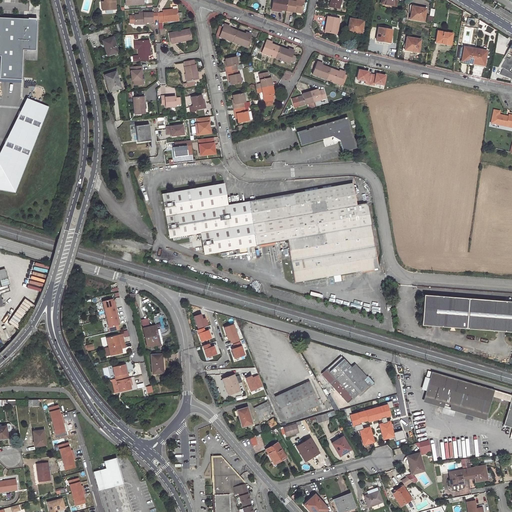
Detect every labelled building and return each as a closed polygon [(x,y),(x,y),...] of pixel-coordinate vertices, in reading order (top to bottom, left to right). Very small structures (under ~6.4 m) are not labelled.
[(113,4),(113,0),(115,0),(114,0),(104,0),(104,1),(101,1),(102,9),(115,8),(115,4),(113,4)] [(274,0),(273,0),(272,10),(277,11),(277,9),(281,10),(286,11),(288,1),(285,0),(276,0),(277,0),(274,0)] [(295,0),(296,2),(288,1),(286,11),(294,12),(294,10),(302,11),(304,1),(298,0),(295,0)] [(330,0),(330,6),(339,8),(340,0),(330,0)] [(426,10),(412,7),(410,20),(424,22),(426,10)] [(177,10),(162,11),(162,14),(158,15),(158,22),(178,20),(177,10)] [(152,23),(152,13),(143,13),(143,15),(134,15),(134,25),(143,24),(143,23),(146,23),(152,23)] [(336,35),(339,19),(327,16),(326,25),(328,25),(326,33),(336,35)] [(37,19),(0,17),(0,55),(1,56),(0,71),(0,78),(21,80),(23,49),(35,50),(37,19)] [(363,22),(349,19),(347,31),(361,34),(363,22)] [(228,28),(223,25),(222,28),(219,34),(218,36),(232,42),(236,31),(228,28)] [(392,30),(378,28),(376,40),(390,43),(392,30)] [(189,29),(169,34),(171,42),(175,41),(175,42),(184,40),(184,39),(191,37),(189,29)] [(246,47),(250,36),(245,34),(236,31),(232,42),(246,47)] [(453,34),(438,31),(436,41),(441,42),(441,43),(450,45),(453,34)] [(421,40),(407,37),(405,50),(419,52),(421,40)] [(117,52),(113,38),(102,41),(107,55),(117,52)] [(149,55),(148,41),(137,42),(138,61),(148,60),(147,56),(149,55)] [(271,44),(266,42),(261,52),(275,58),(279,47),(271,44)] [(475,48),(463,46),(461,61),(472,63),(475,48)] [(292,55),(293,52),(288,50),(279,47),(275,58),(289,63),(290,60),(292,55)] [(484,65),(486,50),(475,48),(472,63),(484,65)] [(236,56),(225,59),(226,61),(227,66),(225,67),(227,71),(237,69),(236,65),(238,65),(236,56)] [(502,68),(509,71),(511,65),(511,60),(509,59),(506,57),(501,67),(502,68)] [(182,67),(185,82),(196,79),(193,64),(192,65),(191,60),(182,62),(183,67),(182,67)] [(322,65),(316,63),(312,74),(326,79),(330,68),(322,65)] [(141,66),(130,67),(131,81),(132,80),(133,86),(142,85),(142,80),(141,80),(140,75),(140,71),(141,71),(141,66)] [(340,84),(344,74),(338,71),(330,68),(326,79),(340,84)] [(511,73),(509,71),(502,68),(500,74),(511,79),(511,77),(511,73)] [(230,81),(231,85),(241,83),(240,74),(238,74),(237,69),(227,71),(228,76),(229,76),(230,81)] [(356,80),(366,82),(367,74),(368,72),(358,70),(356,80)] [(121,88),(115,72),(105,76),(108,86),(109,86),(111,91),(121,88)] [(262,87),(272,85),(270,77),(269,78),(268,72),(259,74),(261,83),(255,84),(256,88),(262,87)] [(376,75),(374,84),(383,86),(385,76),(376,74),(376,75)] [(262,91),(264,101),(273,99),(271,94),(273,93),(272,85),(262,87),(262,91)] [(326,99),(323,90),(318,92),(318,90),(310,92),(313,103),(326,99)] [(303,96),(292,100),(294,108),(307,104),(313,103),(310,92),(302,95),(303,96)] [(245,102),(243,93),(233,95),(234,99),(235,104),(233,104),(234,109),(245,107),(244,102),(245,102)] [(175,106),(174,97),(168,97),(165,98),(165,96),(161,97),(162,104),(165,104),(165,107),(175,106)] [(201,101),(200,96),(190,97),(192,107),(193,106),(194,111),(204,109),(204,105),(202,105),(201,101)] [(133,115),(143,115),(143,105),(141,105),(141,98),(132,99),(133,115)] [(0,155),(0,189),(16,192),(49,109),(29,99),(0,155)] [(237,118),(238,122),(249,120),(253,119),(251,111),(246,112),(245,107),(234,109),(235,114),(236,114),(237,118)] [(490,123),(511,127),(511,115),(508,114),(508,116),(498,114),(499,111),(493,110),(490,123)] [(209,117),(197,118),(197,124),(199,134),(209,132),(208,123),(210,123),(209,117)] [(346,118),(307,129),(305,130),(305,129),(296,132),(300,146),(332,137),(337,139),(341,153),(355,149),(346,118)] [(199,134),(197,124),(196,124),(197,135),(211,133),(210,123),(208,123),(209,132),(199,134)] [(149,125),(135,126),(137,142),(150,141),(149,125)] [(182,125),(165,128),(165,135),(170,134),(171,136),(183,135),(182,125)] [(243,128),(238,129),(241,140),(246,139),(243,128)] [(214,144),(213,140),(213,138),(197,140),(198,145),(199,145),(200,156),(214,154),(212,144),(214,144)] [(191,147),(190,141),(173,143),(174,147),(173,147),(173,152),(173,157),(192,155),(191,147)] [(168,238),(199,233),(203,254),(287,240),(294,283),(378,268),(367,204),(356,206),(353,184),(227,205),(223,183),(160,194),(168,238)] [(511,301),(423,295),(421,325),(511,332),(511,301)] [(22,312),(23,310),(28,312),(33,304),(24,299),(18,309),(22,312)] [(112,299),(102,301),(108,327),(118,325),(117,320),(119,320),(118,316),(116,316),(115,312),(117,311),(115,303),(113,303),(112,301),(112,299)] [(27,319),(18,312),(9,325),(17,331),(27,319)] [(156,326),(143,328),(147,347),(157,344),(155,335),(158,335),(156,326)] [(124,343),(123,337),(118,338),(117,335),(106,338),(108,347),(124,343)] [(209,342),(213,359),(220,357),(216,341),(209,342)] [(122,353),(121,348),(125,347),(124,343),(108,347),(110,355),(122,353)] [(162,354),(151,355),(152,374),(163,373),(162,354)] [(341,356),(327,368),(329,371),(343,359),(341,356)] [(321,374),(348,403),(357,394),(359,396),(371,385),(369,382),(366,384),(363,381),(366,378),(354,364),(351,367),(343,359),(329,371),(327,368),(321,374)] [(127,373),(125,364),(112,367),(115,381),(116,381),(129,378),(128,372),(127,373)] [(511,395),(434,372),(427,397),(481,412),(480,415),(487,417),(493,397),(510,402),(504,422),(511,424),(511,421),(511,395)] [(233,375),(224,379),(226,384),(224,385),(228,395),(239,390),(233,375)] [(130,385),(129,382),(131,382),(130,378),(129,378),(116,381),(119,392),(131,389),(130,385)] [(308,381),(275,397),(285,419),(319,404),(308,381)] [(266,402),(254,408),(259,418),(263,416),(262,413),(265,411),(267,414),(271,412),(270,410),(266,402)] [(247,407),(237,410),(239,416),(238,416),(241,427),(252,424),(247,407)] [(316,416),(318,422),(329,419),(328,417),(327,413),(316,416)] [(273,418),(268,420),(269,422),(267,423),(269,425),(271,424),(272,427),(277,424),(273,418)] [(374,418),(360,420),(363,435),(369,433),(369,432),(376,430),(374,418)] [(7,432),(10,431),(11,431),(11,430),(11,427),(11,426),(10,425),(9,424),(8,424),(7,424),(6,424),(6,426),(0,427),(0,438),(8,437),(7,432)] [(296,425),(285,429),(287,435),(298,432),(296,425)] [(43,430),(33,432),(35,447),(46,445),(43,430)] [(342,437),(331,443),(338,455),(349,449),(342,437)] [(309,439),(297,447),(305,461),(318,453),(309,439)] [(425,446),(421,447),(422,453),(430,451),(428,440),(424,441),(425,446)] [(277,443),(265,449),(269,454),(270,454),(275,463),(286,457),(277,443)] [(418,453),(407,456),(408,459),(407,459),(407,460),(406,462),(407,463),(408,464),(409,465),(410,465),(412,474),(423,471),(418,453)] [(212,457),(213,474),(214,494),(228,493),(234,493),(224,460),(221,456),(212,457)] [(130,511),(124,488),(123,484),(116,458),(103,462),(105,469),(93,472),(104,511),(130,511)] [(252,511),(243,481),(224,460),(234,493),(239,511),(252,511)] [(48,463),(36,464),(38,482),(50,481),(48,463)] [(475,481),(487,479),(486,472),(483,473),(482,466),(470,468),(469,464),(466,465),(466,466),(468,476),(474,475),(475,481)] [(451,486),(463,484),(462,477),(468,476),(466,466),(462,466),(462,469),(451,472),(452,478),(449,479),(451,486)] [(16,479),(0,480),(0,492),(17,490),(16,479)] [(402,486),(392,493),(400,506),(411,499),(402,486)] [(378,491),(364,496),(367,507),(382,502),(378,491)] [(229,511),(229,509),(229,495),(228,493),(214,494),(214,511),(229,511)] [(349,493),(333,500),(338,511),(339,511),(343,511),(355,507),(349,493)] [(304,505),(310,511),(327,511),(325,510),(326,509),(314,496),(304,505)] [(65,511),(62,499),(47,503),(49,511),(65,511)] [(473,501),(466,502),(467,511),(482,511),(481,507),(474,508),(473,501)]
